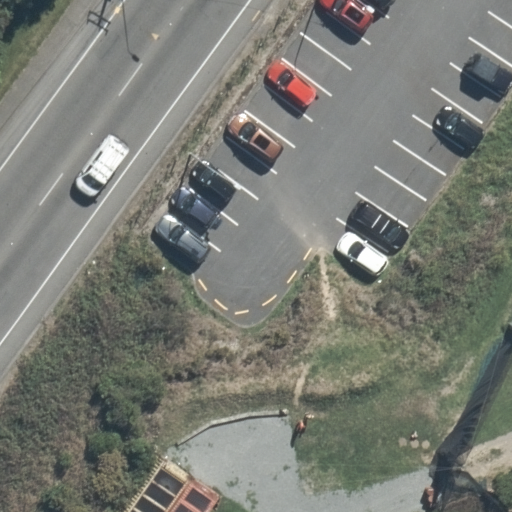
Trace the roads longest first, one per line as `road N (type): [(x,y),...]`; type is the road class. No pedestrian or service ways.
road 1 (tertiary): [(0,257),(186,0)]
road 2 (track): [(511,452),(357,511)]
